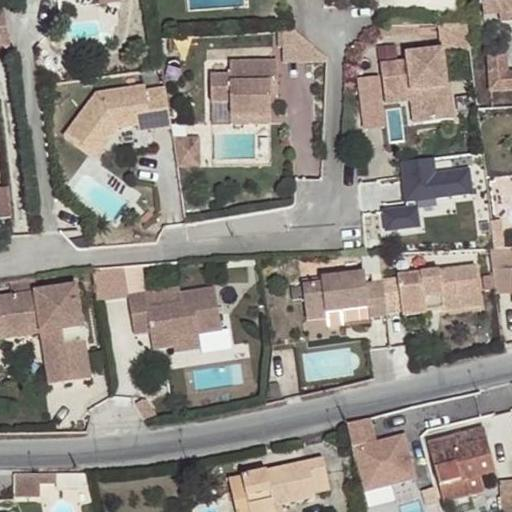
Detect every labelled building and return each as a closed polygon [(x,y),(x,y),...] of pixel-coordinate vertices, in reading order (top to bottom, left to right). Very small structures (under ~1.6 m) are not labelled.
[(511,0),(480,0),(482,9),(497,8),(498,16),(511,14),(511,0)] [(497,8),(482,9),(482,18),(498,16),(497,8)] [(511,14),(498,16),(499,24),(511,22),(511,14)] [(396,26),(379,25),(379,38),(396,38),(396,37),(396,26)] [(420,25),(396,26),(396,37),(420,37),(420,25)] [(465,25),(438,25),(438,43),(469,53),(465,25)] [(327,60),(293,32),(282,33),(283,65),(326,64),(327,60)] [(408,66),(381,69),(385,98),(420,94),(424,127),(455,123),(450,87),(446,87),(442,51),(407,56),(408,66)] [(488,57),(490,92),(511,91),(511,73),(506,74),(505,56),(488,57)] [(275,63),(227,63),(227,78),(208,77),(208,104),(227,104),(227,117),(267,118),(267,97),(267,85),(275,86),(275,63)] [(275,86),(267,85),(267,97),(275,97),(275,86)] [(173,130),(167,89),(147,93),(147,88),(98,95),(65,139),(95,163),(119,133),(139,128),(152,125),(153,131),(153,133),(173,130)] [(420,94),(385,98),(386,108),(410,105),(414,128),(424,127),(420,94)] [(267,118),(227,117),(227,125),(267,126),(267,118)] [(141,134),(153,131),(152,125),(139,128),(141,134)] [(198,141),(174,140),(179,170),(198,170),(198,141)] [(434,161),(400,164),(407,210),(387,215),(389,235),(425,229),(419,202),(472,197),(468,170),(435,173),(434,161)] [(511,248),(494,250),(489,250),(493,296),(511,295),(511,248)] [(378,254),(362,255),(363,275),(365,275),(380,274),(378,254)] [(390,254),(378,254),(380,274),(380,276),(393,274),(390,254)] [(132,291),(146,290),(143,264),(129,265),(132,291)] [(127,265),(97,267),(99,298),(130,296),(127,265)] [(398,281),(381,282),(385,315),(400,312),(402,320),(425,317),(423,302),(439,300),(441,316),(482,311),(477,269),(398,276),(398,281)] [(365,287),(365,275),(363,275),(320,279),(320,286),(300,287),(305,324),(324,322),(323,316),(366,312),(367,322),(386,319),(385,315),(382,285),(365,287)] [(21,278),(10,279),(15,302),(39,298),(36,276),(21,278)] [(320,286),(320,279),(300,281),(300,287),(320,286)] [(156,352),(175,348),(173,340),(199,336),(223,332),(215,290),(180,295),(182,306),(149,311),(146,293),(129,297),(135,337),(153,334),(156,352)] [(15,302),(0,304),(0,310),(4,336),(43,330),(44,339),(64,335),(84,332),(77,291),(39,298),(15,302)] [(43,330),(4,336),(5,345),(44,339),(43,330)] [(64,335),(44,339),(51,387),(72,383),(66,350),(86,346),(84,332),(64,335)] [(173,340),(175,348),(176,356),(203,352),(199,336),(173,340)] [(66,350),(72,383),(92,380),(86,346),(66,350)] [(367,419),(345,423),(358,482),(398,473),(388,429),(370,433),(367,419)] [(478,477),(492,474),(485,443),(457,450),(455,442),(428,448),(442,502),(480,492),(478,477)] [(312,497),(328,493),(321,461),(229,481),(235,511),(273,511),(273,508),(312,499),(312,497)] [(511,511),(511,482),(499,484),(501,511),(511,511)]
